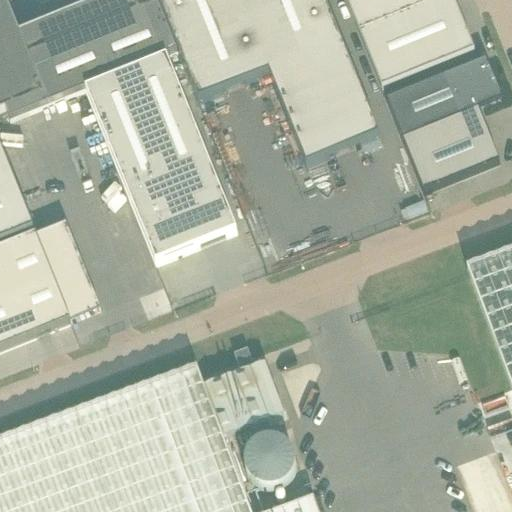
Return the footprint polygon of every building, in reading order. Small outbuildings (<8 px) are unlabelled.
[(154,0),(157,6),(178,59),(198,108),(269,80),(306,172),(380,142),(322,0),(154,0)] [(451,0),(343,0),(381,93),(474,56),(451,0)] [(0,116),(6,114),(11,126),(86,96),(168,63),(178,59),(157,6),(28,58),(27,58),(19,38),(11,18),(0,22),(0,116)] [(168,63),(86,96),(156,270),(238,237),(168,63)] [(486,65),(386,105),(403,145),(424,198),(500,167),(479,115),(478,115),(477,110),(496,102),(486,78),(491,76),(486,65)] [(0,250),(34,236),(0,151),(0,250)] [(0,355),(71,327),(36,240),(0,254),(0,355)] [(511,511),(511,256),(467,273),(511,394),(511,511),(316,511),(314,503),(289,511),(248,511),(222,442),(285,420),(266,367),(203,390),(197,374),(0,446),(0,511),(511,511)] [(248,353),(234,357),(240,373),(253,368),(251,362),(248,353)]
